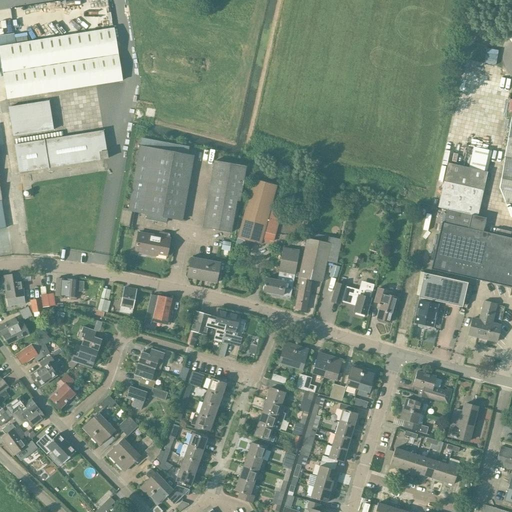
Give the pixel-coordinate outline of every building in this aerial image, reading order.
[(0,46),(0,56),(7,100),(123,81),(114,28),(0,46)] [(49,101),(8,107),(13,137),(54,130),(49,103),(49,101)] [(19,173),(108,159),(103,131),(14,145),(19,173)] [(139,145),(127,211),(134,212),(146,214),(167,218),(181,220),(187,189),(182,189),(188,154),(139,145)] [(511,158),(504,158),(499,188),(505,202),(511,202),(511,158)] [(240,201),(246,167),(214,161),(202,228),(231,233),(237,201),(240,201)] [(442,222),(431,269),(511,287),(511,238),(483,232),(486,218),(480,217),(478,216),(487,172),(469,168),(448,163),(438,207),(447,209),(444,223),(442,222)] [(237,238),(238,238),(236,246),(248,249),(250,241),(261,244),(277,185),(253,179),(237,238)] [(159,232),(159,237),(138,233),(135,252),(138,253),(137,255),(138,256),(145,257),(147,256),(147,255),(149,255),(150,253),(167,256),(170,238),(169,238),(170,234),(159,232)] [(307,239),(299,277),(311,280),(322,283),(326,262),(336,264),(341,240),(328,237),(327,244),(307,239)] [(283,248),(279,271),(294,274),(298,251),(283,248)] [(201,280),(205,260),(190,257),(187,278),(201,280)] [(220,263),(205,260),(201,280),(216,283),(220,263)] [(332,265),(329,276),(336,278),(339,267),(332,265)] [(266,278),(263,292),(272,293),(272,296),(281,298),(290,299),(294,274),(279,271),(278,281),(266,278)] [(6,299),(7,306),(16,305),(25,304),(24,298),(25,298),(21,273),(3,276),(6,299)] [(424,273),(419,297),(421,298),(462,307),(468,283),(424,273)] [(306,311),(311,280),(299,277),(297,283),(300,284),(295,309),(306,311)] [(76,300),(78,280),(57,279),(56,296),(71,297),(71,299),(76,300)] [(345,286),(337,283),(331,302),(340,304),(341,301),(345,286)] [(345,286),(341,301),(356,305),(354,312),(356,312),(355,314),(364,317),(364,315),(366,315),(371,299),(370,298),(373,290),(365,287),(363,296),(354,294),(356,289),(345,286)] [(132,314),(137,290),(124,287),(119,312),(132,314)] [(374,302),(381,304),(377,318),(377,319),(378,322),(385,323),(387,322),(387,321),(391,322),(398,299),(384,294),(385,290),(378,288),(374,302)] [(103,317),(110,292),(102,290),(95,315),(103,317)] [(145,323),(151,325),(153,319),(169,323),(169,322),(175,299),(151,294),(145,323)] [(41,299),(42,307),(49,306),(48,295),(40,296),(41,299)] [(431,300),(421,298),(421,302),(420,301),(415,323),(418,324),(419,326),(428,328),(429,326),(433,327),(437,305),(430,304),(431,300)] [(42,307),(41,299),(30,300),(31,305),(28,307),(31,313),(33,313),(39,312),(42,311),(42,307)] [(497,342),(501,326),(493,323),(497,305),(484,301),(479,320),(473,319),(469,335),(497,342)] [(18,311),(22,317),(31,313),(28,307),(18,311)] [(196,314),(191,331),(206,334),(208,326),(217,329),(214,340),(221,342),(230,312),(218,309),(216,319),(196,314)] [(230,312),(221,342),(227,343),(239,346),(241,338),(240,338),(234,336),(235,333),(241,334),(242,334),(246,321),(239,319),(240,314),(230,312)] [(20,326),(16,317),(0,325),(0,333),(2,336),(3,335),(8,344),(29,334),(24,324),(20,326)] [(97,331),(86,327),(83,326),(82,332),(85,333),(81,345),(98,351),(102,339),(95,337),(97,331)] [(198,333),(191,331),(188,344),(194,346),(198,333)] [(37,362),(44,356),(37,341),(16,355),(22,364),(33,357),(37,362)] [(221,342),(217,356),(223,358),(227,344),(221,342)] [(290,366),(296,346),(285,342),(279,363),(290,366)] [(71,361),(78,363),(88,366),(90,361),(94,362),(98,351),(81,345),(77,356),(73,354),(71,361)] [(296,346),(290,366),(302,370),(308,349),(296,346)] [(142,352),(138,363),(155,369),(160,371),(163,359),(165,353),(151,348),(149,354),(142,352)] [(324,377),(330,356),(319,352),(313,373),(324,377)] [(39,386),(56,375),(50,366),(55,363),(49,355),(39,362),(43,367),(31,374),(39,386)] [(330,356),(324,377),(335,380),(342,360),(330,356)] [(140,383),(153,388),(155,381),(152,380),(155,369),(138,363),(134,375),(142,377),(140,383)] [(357,389),(364,369),(352,365),(346,386),(357,389)] [(182,367),(178,378),(185,380),(188,369),(182,367)] [(364,369),(357,389),(368,392),(375,372),(364,369)] [(187,384),(192,386),(194,386),(198,374),(192,371),(187,384)] [(413,386),(420,388),(418,395),(428,398),(428,399),(448,405),(452,389),(448,388),(447,390),(444,389),(444,390),(433,387),(436,377),(417,371),(413,386)] [(60,408),(75,394),(68,387),(74,381),(66,373),(57,383),(62,387),(51,398),(60,408)] [(271,380),(284,384),(286,378),(273,374),(271,380)] [(299,374),(295,388),(301,390),(306,376),(299,374)] [(308,392),(312,378),(306,376),(301,390),(308,392)] [(212,378),(207,391),(222,396),(226,383),(213,379),(212,378)] [(0,380),(0,401),(1,403),(9,397),(4,391),(6,389),(9,387),(2,379),(1,380),(0,380)] [(167,393),(153,388),(140,383),(138,389),(130,386),(126,398),(134,400),(132,406),(141,409),(145,398),(149,399),(150,396),(165,401),(167,393)] [(333,384),(329,398),(335,400),(340,386),(333,384)] [(341,401),(345,388),(340,386),(335,400),(341,401)] [(266,400),(281,405),(285,392),(275,389),(271,388),(266,400)] [(203,403),(218,408),(222,396),(207,391),(203,403)] [(307,399),(303,411),(308,413),(311,401),(314,393),(309,392),(307,399)] [(406,398),(403,409),(420,414),(424,416),(427,404),(428,399),(428,398),(418,395),(414,394),(412,400),(406,398)] [(91,436),(107,421),(102,417),(105,415),(101,411),(109,404),(111,407),(116,403),(109,395),(94,409),(98,413),(83,428),(91,436)] [(7,407),(12,413),(17,410),(24,419),(38,408),(31,399),(26,403),(21,397),(15,401),(7,407)] [(316,397),(311,414),(315,416),(321,398),(316,397)] [(368,402),(354,398),(352,404),(366,409),(368,402)] [(262,411),(277,416),(284,418),(285,414),(282,413),(284,409),(283,406),(281,405),(266,400),(262,411)] [(218,408),(203,403),(199,414),(214,419),(218,408)] [(357,414),(353,413),(354,408),(340,403),(338,409),(342,410),(339,423),(354,427),(357,414)] [(469,441),(478,407),(464,404),(462,411),(455,410),(449,436),(469,441)] [(44,418),(45,417),(38,408),(24,419),(17,410),(12,413),(11,414),(20,425),(26,420),(31,427),(38,421),(40,423),(41,423),(44,420),(45,419),(44,418)] [(3,409),(0,411),(0,425),(0,426),(10,419),(9,418),(12,416),(9,412),(7,414),(3,409)] [(403,409),(400,420),(406,422),(405,427),(426,434),(428,428),(421,426),(424,416),(420,414),(403,409)] [(277,416),(262,411),(258,423),(273,428),(273,429),(280,431),(284,418),(277,416)] [(300,423),(304,424),(308,413),(303,411),(300,423)] [(195,426),(210,431),(214,419),(199,414),(194,412),(190,425),(195,426)] [(128,416),(118,427),(122,431),(133,421),(128,416)] [(107,421),(91,436),(100,445),(115,430),(107,421)] [(127,436),(138,426),(133,421),(122,431),(127,436)] [(292,434),(296,435),(301,437),(304,424),(300,423),(295,422),(292,434)] [(258,423),(254,435),(273,442),(275,436),(271,435),(273,429),(273,428),(258,423)] [(336,434),(350,438),(354,427),(339,423),(336,434)] [(6,435),(2,437),(15,455),(16,454),(21,461),(37,449),(32,442),(27,445),(21,437),(24,435),(18,426),(14,428),(11,424),(9,426),(8,425),(2,430),(6,435)] [(304,438),(308,439),(312,427),(308,426),(304,438)] [(188,445),(203,451),(207,438),(193,433),(188,445)] [(412,443),(414,438),(416,439),(417,435),(412,433),(410,437),(409,437),(408,441),(412,443)] [(46,434),(36,443),(47,454),(50,451),(63,464),(75,452),(58,434),(51,440),(46,434)] [(350,438),(336,434),(332,446),(347,451),(350,438)] [(292,448),(297,449),(301,437),(296,435),(292,448)] [(165,448),(170,450),(174,438),(169,436),(165,448)] [(299,455),(303,456),(308,439),(304,438),(299,455)] [(116,462),(132,447),(123,439),(108,454),(116,462)] [(143,452),(148,457),(158,447),(154,442),(143,452)] [(247,455),(262,460),(266,448),(252,443),(247,455)] [(184,457),(199,462),(203,451),(188,445),(184,444),(180,456),(184,457)] [(321,461),(336,466),(337,460),(343,462),(347,451),(332,446),(329,457),(322,455),(321,461)] [(511,470),(511,449),(501,446),(495,465),(511,470)] [(132,447),(116,462),(124,471),(140,456),(132,447)] [(148,457),(146,459),(150,464),(156,458),(159,455),(161,451),(161,450),(158,447),(148,457)] [(401,468),(406,452),(395,449),(390,465),(401,468)] [(159,455),(156,458),(160,463),(161,464),(162,464),(165,465),(169,453),(161,451),(159,455)] [(406,452),(401,468),(411,472),(416,455),(406,452)] [(295,455),(286,453),(282,467),(286,468),(291,470),(295,455)] [(262,460),(247,455),(243,467),(258,472),(262,460)] [(416,455),(411,472),(422,475),(427,458),(416,455)] [(180,469),(194,474),(195,474),(199,462),(184,457),(180,469)] [(427,458),(422,475),(432,478),(437,462),(427,458)] [(448,465),(443,481),(453,484),(458,468),(460,461),(450,458),(448,465)] [(336,470),(335,470),(336,466),(321,461),(320,466),(317,476),(333,481),(336,470)] [(437,462),(432,478),(443,481),(448,465),(437,462)] [(162,464),(159,467),(164,473),(169,470),(168,468),(165,465),(162,464)] [(258,472),(243,467),(239,479),(254,484),(258,472)] [(286,468),(283,480),(288,481),(291,470),(286,468)] [(178,481),(177,485),(189,489),(190,486),(191,486),(195,474),(194,474),(180,469),(176,481),(178,481)] [(147,477),(149,479),(140,487),(149,496),(164,481),(156,473),(155,473),(152,470),(150,470),(146,474),(147,477)] [(302,472),(299,471),(294,470),(291,480),(296,482),(298,478),(300,478),(302,472)] [(314,487),(330,492),(333,481),(317,476),(314,487)] [(164,481),(149,496),(157,505),(165,497),(173,505),(183,495),(175,487),(176,486),(169,477),(164,481)] [(254,484),(239,479),(235,490),(239,492),(238,497),(252,502),(254,496),(250,495),(254,484)] [(283,480),(279,492),(284,493),(288,481),(283,480)] [(296,482),(291,480),(287,494),(292,496),(294,487),(295,487),(296,482)] [(176,486),(175,487),(183,495),(184,495),(187,496),(190,489),(189,489),(177,485),(176,486)] [(330,492),(314,487),(310,497),(327,502),(330,492)] [(278,511),(284,493),(279,492),(275,491),(271,503),(276,505),(274,511),(278,511)] [(110,498),(95,511),(106,511),(112,507),(110,505),(113,502),(110,498)] [(307,501),(305,508),(310,509),(309,511),(320,511),(318,511),(320,504),(307,501)] [(387,511),(389,506),(378,503),(375,511),(387,511)]
